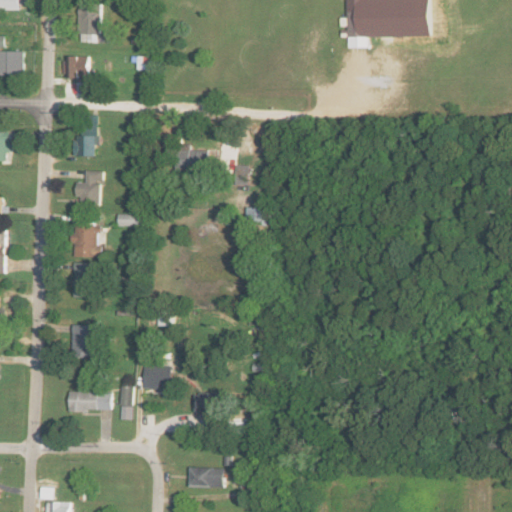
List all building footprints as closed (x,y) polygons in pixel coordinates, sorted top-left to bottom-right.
[(0,0),(0,16),(2,17),(2,10),(23,10),(23,0),(0,0)] [(111,33),(103,33),(104,3),(83,2),(82,41),(111,42),(111,33)] [(371,46),(370,10),(351,11),(352,47),(371,46)] [(8,35),(0,35),(0,47),(8,47),(8,35)] [(28,51),(0,50),(0,73),(27,74),(28,51)] [(67,75),(91,75),(92,56),(68,55),(67,75)] [(102,115),(88,115),(87,135),(79,135),(78,155),(98,156),(99,144),(101,145),(102,115)] [(0,159),(12,160),(12,131),(0,130),(0,159)] [(192,149),(192,144),(179,144),(178,170),(212,171),(212,150),(192,149)] [(251,165),(240,165),(239,177),(250,178),(251,165)] [(80,196),(84,196),(84,205),(104,206),(105,170),(89,170),(89,181),(80,181),(80,196)] [(248,224),(270,225),(271,207),(248,206),(248,224)] [(121,226),(143,225),(143,213),(121,213),(121,226)] [(103,245),(103,225),(77,225),(77,256),(106,257),(106,245),(103,245)] [(0,272),(8,273),(10,229),(0,229),(0,272)] [(93,297),(94,262),(77,262),(76,296),(93,297)] [(176,326),(177,310),(161,310),(160,325),(176,326)] [(95,325),(76,324),(74,356),(94,357),(95,325)] [(174,365),(147,364),(146,388),(173,389),(174,365)] [(122,419),(135,419),(136,385),(123,384),(122,419)] [(71,409),(114,410),(114,392),(72,391),(71,409)] [(225,393),(198,392),(197,412),(208,412),(207,417),(225,417),(225,393)] [(192,486),(227,487),(228,468),(192,467),(192,486)] [(57,487),(43,486),(43,498),(56,499),(57,487)] [(72,511),(73,502),(49,501),(48,511),(72,511)]
